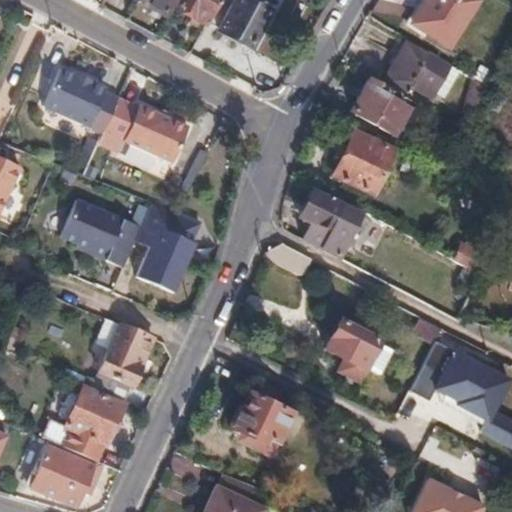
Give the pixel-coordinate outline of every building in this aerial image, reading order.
[(137,0),(137,1),(164,16),(172,0),(137,0)] [(203,27),(206,22),(217,0),(179,0),(173,11),(203,27)] [(217,0),(206,22),(218,28),(216,32),(247,49),(267,12),(246,0),(217,0)] [(423,0),(409,24),(447,47),(475,2),(471,0),(423,0)] [(449,65),(427,52),(425,56),(404,44),(382,82),(404,95),(413,81),(417,83),(421,77),(436,86),(449,65)] [(100,136),(116,101),(104,96),(105,94),(90,87),(90,85),(72,77),(71,79),(58,73),(42,111),(100,136)] [(367,81),(349,112),(391,136),(405,110),(384,98),(387,93),(367,81)] [(169,167),(186,130),(138,108),(137,110),(116,101),(95,148),(116,157),(121,146),(169,167)] [(391,151),(352,134),(346,147),(340,144),(332,160),(338,163),(333,175),(372,192),(391,151)] [(0,209),(18,167),(0,160),(0,209)] [(310,224),(302,239),(336,258),(357,217),(330,202),(332,198),(315,189),(312,194),(310,193),(299,217),(310,224)] [(139,230),(74,203),(59,240),(76,246),(86,250),(84,254),(121,269),(133,242),(139,230)] [(198,226),(150,206),(139,230),(133,242),(147,249),(156,253),(152,263),(143,259),(134,278),(170,294),(192,246),(190,245),(198,226)] [(451,263),(476,277),(485,257),(462,244),(451,263)] [(306,275),(313,263),(284,248),(265,258),(298,277),(306,275)] [(156,253),(147,249),(143,259),(152,263),(156,253)] [(145,337),(97,317),(87,341),(106,349),(89,388),(121,402),(137,368),(133,366),(139,351),(145,353),(149,344),(143,342),(145,337)] [(337,373),(357,383),(369,359),(379,364),(385,352),(376,347),(378,343),(339,323),(323,352),(343,362),(337,373)] [(499,344),(511,351),(511,338),(505,334),(499,344)] [(248,451),(266,461),(287,421),(276,415),(285,400),(259,387),(251,403),(248,401),(241,415),(236,412),(226,432),(251,445),(248,451)] [(54,421),(46,440),(54,443),(93,460),(101,441),(102,442),(118,406),(78,389),(62,425),(54,421)] [(20,447),(0,438),(0,478),(4,480),(20,447)] [(93,460),(54,443),(34,488),(47,494),(46,495),(75,507),(82,491),(87,479),(93,482),(101,463),(93,460)] [(486,511),(488,508),(425,478),(408,511),(486,511)] [(87,479),(82,491),(88,494),(93,482),(87,479)] [(251,511),(253,510),(259,495),(220,480),(205,511),(251,511)]
